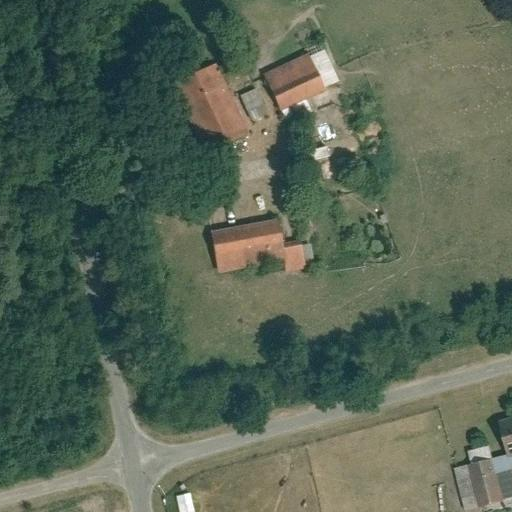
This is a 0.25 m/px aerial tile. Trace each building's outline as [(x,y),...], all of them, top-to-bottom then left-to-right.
[(312,55),(267,75),(283,110),(328,90),(312,55)] [(253,135),(218,67),(177,88),(211,156),(253,135)] [(278,220),(214,232),(222,272),(285,260),(283,245),(278,220)] [(287,271),(308,267),(303,241),(283,245),(285,260),(287,271)] [(467,447),(472,464),(497,458),(492,440),(467,447)] [(497,458),(500,471),(511,467),(511,453),(511,454),(497,458)] [(472,464),(483,505),(507,498),(507,497),(500,471),(497,458),(472,464)] [(507,497),(511,495),(511,467),(500,471),(507,497)] [(193,511),(190,493),(175,496),(178,511),(193,511)]
